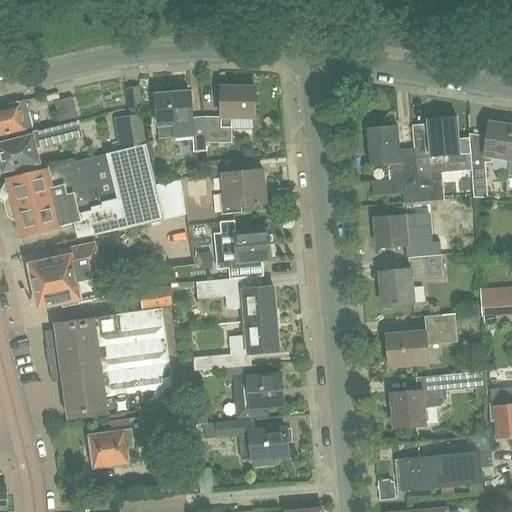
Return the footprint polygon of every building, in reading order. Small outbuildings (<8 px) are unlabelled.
[(255,87),(221,86),(220,120),(205,120),(205,115),(202,115),(205,141),(231,142),(232,116),(254,116),(255,87)] [(189,90),(155,94),(159,137),(191,134),(193,151),(206,149),(205,141),(202,115),(191,116),(189,90)] [(78,117),(73,96),(55,101),(60,122),(78,117)] [(0,135),(33,128),(29,113),(26,100),(26,99),(9,103),(10,104),(10,107),(0,109),(0,135)] [(131,116),(114,119),(119,150),(134,146),(145,143),(142,106),(130,107),(131,116)] [(459,139),(457,116),(427,119),(430,156),(415,157),(419,202),(441,200),(439,173),(445,172),(443,156),(470,154),(469,138),(459,139)] [(39,162),(36,149),(83,138),(81,131),(79,120),(17,136),(17,139),(0,143),(0,167),(3,169),(3,171),(39,162)] [(509,162),(511,140),(511,125),(490,122),(484,157),(470,155),(474,198),(487,198),(483,158),(509,162)] [(400,158),(397,125),(367,128),(370,166),(388,164),(389,180),(372,181),(373,195),(402,193),(403,203),(419,202),(415,157),(400,158)] [(156,184),(145,143),(134,146),(119,150),(106,153),(107,154),(47,170),(47,168),(8,179),(8,181),(9,181),(3,189),(12,195),(15,207),(10,216),(17,220),(19,221),(22,234),(22,235),(23,237),(62,226),(62,225),(77,221),(81,238),(126,228),(125,227),(165,219),(156,184)] [(253,158),(252,152),(247,148),(241,148),(242,159),(253,158)] [(219,172),(218,164),(208,165),(209,176),(215,175),(219,172)] [(223,174),(226,213),(241,211),(241,206),(266,203),(263,170),(223,174)] [(365,225),(364,213),(354,214),(355,226),(365,225)] [(375,218),(378,247),(406,245),(405,229),(417,227),(416,214),(404,216),(404,215),(375,218)] [(271,259),(268,229),(235,232),(234,220),(220,221),(221,231),(215,232),(218,268),(239,266),(239,262),(271,259)] [(37,304),(42,308),(62,303),(63,307),(106,297),(95,243),(59,250),(61,258),(34,264),(30,270),(37,304)] [(380,272),(383,306),(413,304),(411,278),(443,276),(441,255),(408,258),(409,270),(380,272)] [(237,278),(202,281),(196,282),(197,293),(203,292),(204,294),(226,292),(227,309),(244,307),(246,321),(276,318),(273,286),(242,289),(243,292),(238,293),(237,278)] [(173,306),(170,286),(140,291),(143,310),(173,306)] [(503,308),(501,289),(481,290),(482,309),(503,308)] [(55,323),(69,420),(175,405),(173,389),(161,308),(55,323)] [(386,333),(389,368),(429,364),(427,345),(458,342),(455,313),(430,315),(431,332),(426,332),(426,330),(386,333)] [(280,350),(276,318),(246,321),(247,334),(229,336),(231,354),(194,357),(195,370),(245,366),(244,350),(248,350),(248,353),(280,350)] [(446,399),(445,390),(476,388),(476,393),(486,393),(485,371),(417,377),(418,391),(391,394),(394,428),(426,425),(424,406),(440,404),(446,399)] [(235,379),(236,392),(239,417),(267,414),(267,406),(284,404),(281,375),(235,379)] [(511,438),(511,389),(508,390),(508,398),(505,398),(504,389),(491,390),(493,420),(497,419),(499,440),(511,438)] [(114,464),(115,467),(128,465),(126,447),(134,446),(132,436),(144,434),(142,417),(109,422),(110,429),(100,431),(101,435),(91,437),(93,451),(90,452),(91,463),(94,463),(95,467),(114,464)] [(240,435),(242,459),(254,458),(254,459),(256,459),(257,465),(272,463),(271,458),(289,456),(287,429),(251,432),(250,419),(216,422),(217,437),(240,435)] [(217,436),(216,422),(204,423),(206,438),(217,436)] [(491,451),(480,452),(395,460),(398,491),(470,485),(470,493),(484,492),(482,468),(493,467),(491,452),(491,451)] [(8,496),(7,487),(6,487),(0,487),(0,511),(9,511),(8,496)]
